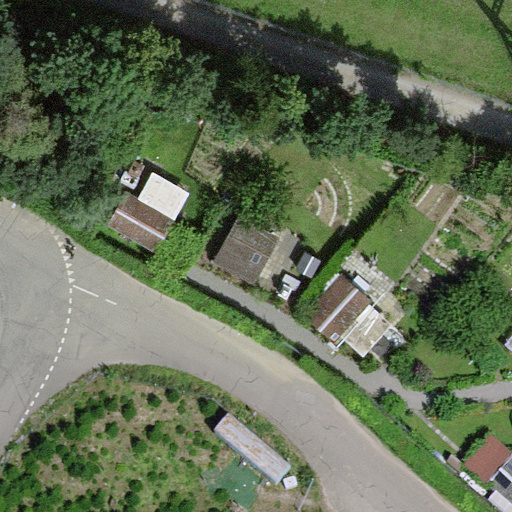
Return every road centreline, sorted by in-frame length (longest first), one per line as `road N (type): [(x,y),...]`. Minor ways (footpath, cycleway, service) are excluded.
road 1 (track): [(129,0),(511,120)]
road 2 (unclassified): [(0,419),(23,373),(30,324),(16,256),(0,235)]
